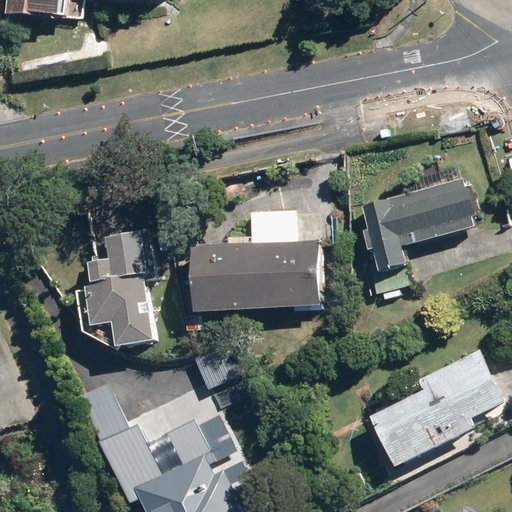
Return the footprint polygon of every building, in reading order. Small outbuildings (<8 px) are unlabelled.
[(14,0),(14,16),(79,20),(79,0),(14,0)] [(474,224),(460,175),(357,205),(363,225),(358,227),(365,250),(369,249),(375,270),(404,262),(406,261),(401,246),(474,224)] [(173,343),(153,228),(132,231),(127,203),(91,209),(103,285),(99,286),(106,330),(132,325),(136,349),(173,343)] [(194,240),(198,310),(292,304),(292,311),(317,309),(316,303),(326,303),(321,236),(297,238),(295,211),(253,214),(254,236),(194,240)] [(506,408),(479,351),(417,380),(423,393),(370,417),(395,470),(474,433),(470,425),(506,408)] [(162,511),(254,511),(270,504),(253,469),(237,476),(234,470),(224,475),(218,463),(226,459),(204,413),(170,430),(188,467),(170,476),(144,424),(133,429),(114,389),(91,400),(135,491),(149,484),(162,511)]
